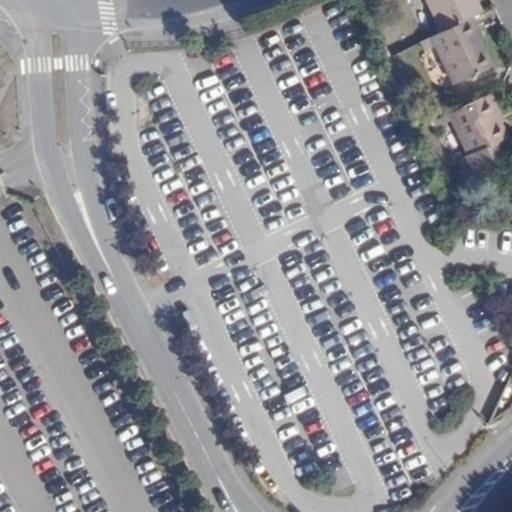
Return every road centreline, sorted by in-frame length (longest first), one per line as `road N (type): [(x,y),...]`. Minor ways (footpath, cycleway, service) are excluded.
road 1 (tertiary): [(35,2),(51,154),(107,264)]
road 2 (tertiary): [(107,264),(87,179),(75,10)]
road 3 (tertiary): [(107,264),(220,482)]
road 4 (tertiary): [(234,0),(144,13),(75,10)]
